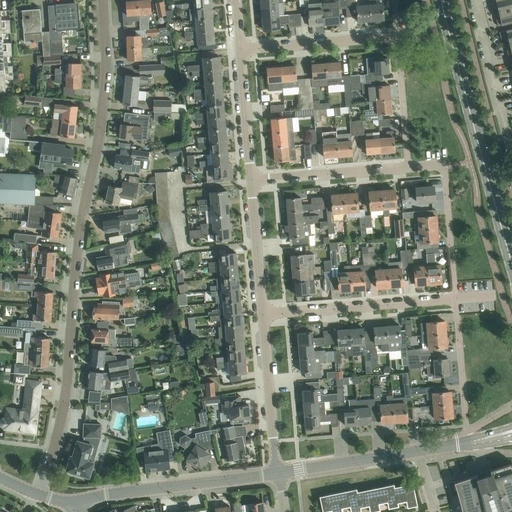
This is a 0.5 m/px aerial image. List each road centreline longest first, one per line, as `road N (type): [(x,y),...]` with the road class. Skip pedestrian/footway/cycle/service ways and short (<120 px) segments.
road 1 (residential): [(37,494),(61,396),(70,278),(101,94),(101,0)]
road 2 (tertiary): [(511,262),(441,0)]
road 3 (tertiary): [(76,500),(280,473)]
road 4 (residential): [(263,316),(454,299)]
road 5 (residential): [(454,299),(442,167),(410,168)]
road 6 (residential): [(252,182),(410,168)]
road 7 (residential): [(280,473),(263,316)]
road 8 (residential): [(472,0),(511,152)]
road 9 (residential): [(240,49),(396,35)]
road 10 (residential): [(466,444),(454,299)]
road 11 (residential): [(263,316),(252,182)]
road 12 (residential): [(410,168),(396,35)]
road 13 (residential): [(252,182),(240,49)]
road 14 (tertiary): [(280,473),(411,454)]
